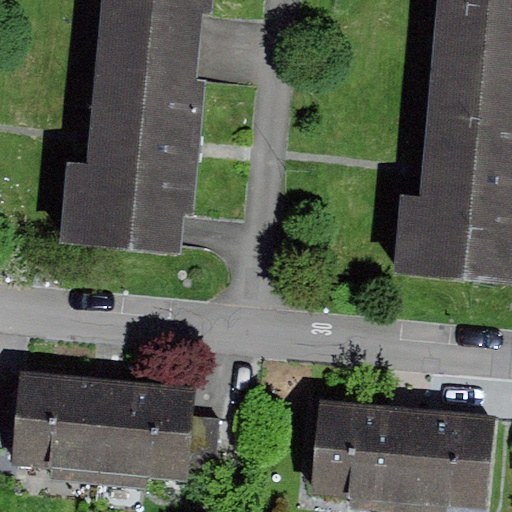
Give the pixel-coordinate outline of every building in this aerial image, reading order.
[(344,0),(180,0),(126,162),(344,246),(355,208),(438,238),(440,299),(511,305),(511,110),(427,96),(425,156),(361,138),(344,0)] [(0,178),(14,119),(0,116),(0,178)] [(115,376),(25,368),(23,386),(18,448),(17,459),(54,462),(53,479),(106,483),(115,376)] [(195,384),(115,376),(106,483),(148,485),(149,473),(187,476),(191,414),(195,384)] [(0,445),(18,448),(23,386),(0,383),(0,445)] [(406,403),(318,397),(313,489),(353,491),(352,509),(398,511),(406,403)] [(492,409),(406,403),(398,511),(402,511),(449,511),(450,500),(485,503),(492,409)] [(221,416),(191,414),(187,476),(217,478),(221,416)]
